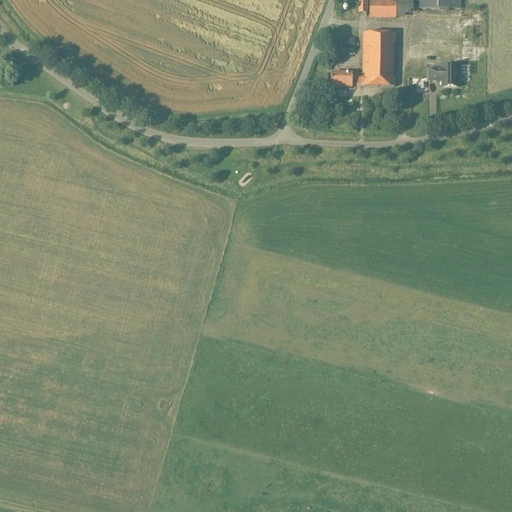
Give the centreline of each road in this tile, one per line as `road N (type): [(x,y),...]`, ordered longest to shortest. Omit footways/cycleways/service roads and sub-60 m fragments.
road 1 (unclassified): [(279,142),(217,144),(149,133),(0,32)]
road 2 (unclassified): [(511,119),(415,142),(279,142)]
road 3 (unclassified): [(279,142),(332,0)]
